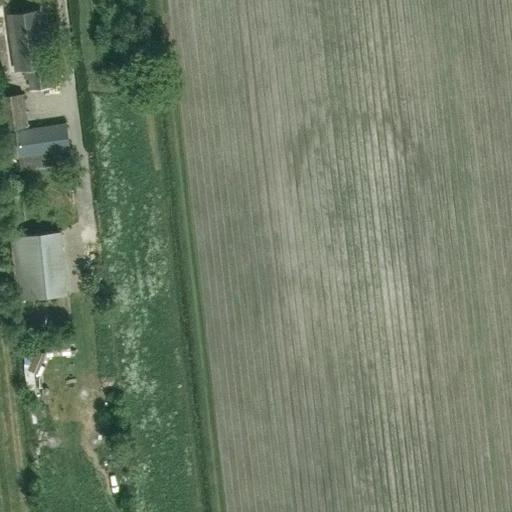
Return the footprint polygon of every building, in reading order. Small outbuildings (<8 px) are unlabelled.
[(34,89),(50,86),(39,12),(10,17),(16,56),(29,54),(34,89)] [(0,117),(2,129),(28,125),(25,93),(0,97),(0,117)] [(58,164),(56,153),(70,151),(66,124),(2,133),(5,159),(34,155),(35,167),(58,164)] [(14,298),(68,292),(62,231),(10,238),(14,298)] [(45,397),(43,348),(32,349),(34,397),(45,397)]
